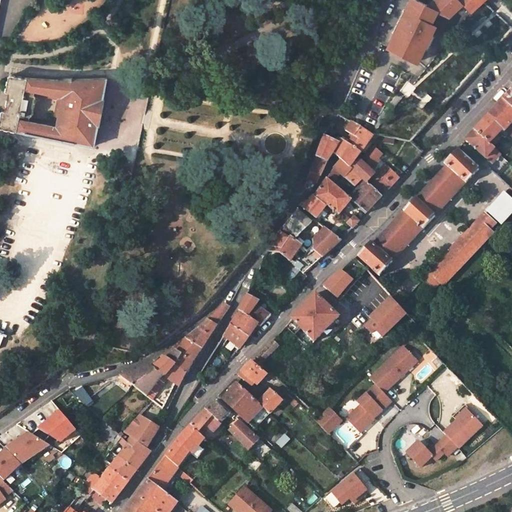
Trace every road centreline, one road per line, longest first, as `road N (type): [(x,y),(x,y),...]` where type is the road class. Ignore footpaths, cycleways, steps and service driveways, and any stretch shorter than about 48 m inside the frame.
road 1 (residential): [(163,448),(511,74)]
road 2 (residential): [(252,269),(155,358),(61,384),(0,426)]
road 3 (residential): [(384,0),(252,269)]
road 4 (residential): [(252,269),(179,402),(163,448)]
